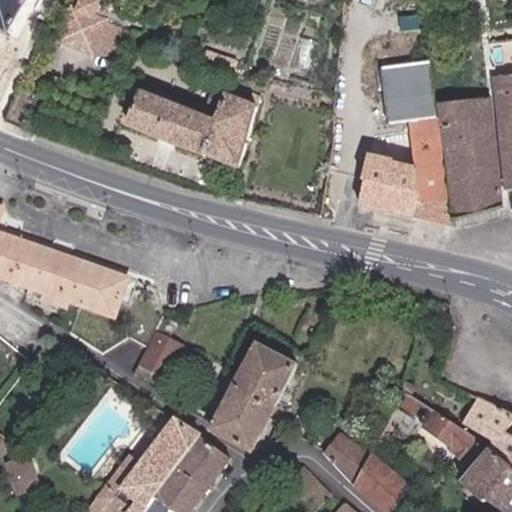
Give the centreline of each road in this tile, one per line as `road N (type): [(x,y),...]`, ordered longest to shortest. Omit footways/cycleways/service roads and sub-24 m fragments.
road 1 (primary): [(0,144),(214,219),(511,295)]
road 2 (residential): [(0,297),(271,461)]
road 3 (residential): [(271,461),(310,458),(380,511)]
